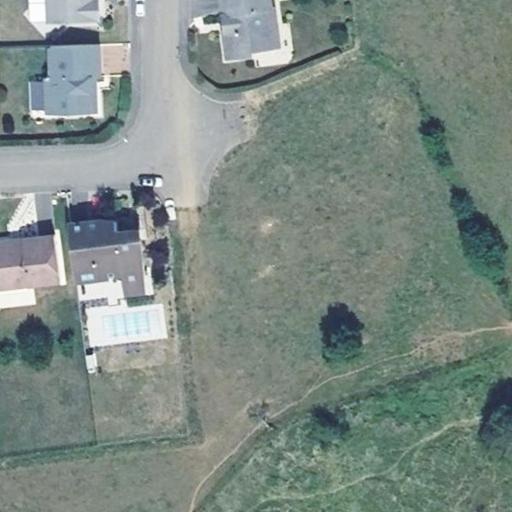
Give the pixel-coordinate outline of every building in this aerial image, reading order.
[(52,0),(53,19),(103,18),(102,0),(52,0)] [(275,9),(274,0),(224,0),(228,31),(225,31),(228,59),(257,56),(256,50),(275,49),(272,27),(281,26),(279,8),(275,9)] [(284,47),(281,26),(272,27),(275,49),(284,47)] [(107,73),(106,43),(56,45),(57,73),(52,74),(53,112),(104,110),(104,88),(99,87),(99,73),(107,73)] [(107,88),(107,73),(99,73),(99,87),(104,88),(107,88)] [(101,221),(66,224),(73,281),(119,277),(120,281),(142,278),(138,240),(116,243),(115,232),(114,224),(101,221)] [(136,229),(115,232),(116,243),(138,240),(136,229)] [(0,289),(58,284),(52,237),(21,240),(21,246),(11,247),(8,241),(0,241),(0,289)] [(144,294),(142,278),(120,281),(122,297),(144,294)]
